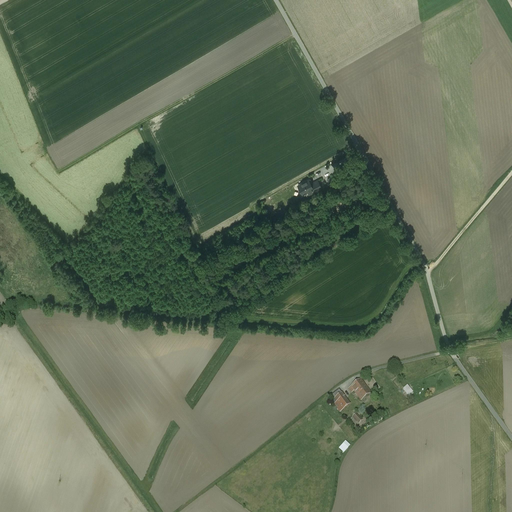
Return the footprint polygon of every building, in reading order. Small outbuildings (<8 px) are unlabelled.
[(317,180),(311,183),(311,184),(307,186),(309,191),(314,189),(315,191),(322,188),(317,180)] [(371,393),(361,379),(348,389),(351,393),(354,391),(361,401),(371,393)] [(412,392),(407,386),(403,389),(409,397),(410,395),(412,392)] [(341,393),(332,401),(334,404),(340,412),(350,405),(341,393)] [(362,420),(356,414),(353,417),(359,423),(362,420)] [(344,443),(338,449),(344,453),(349,448),(344,443)]
